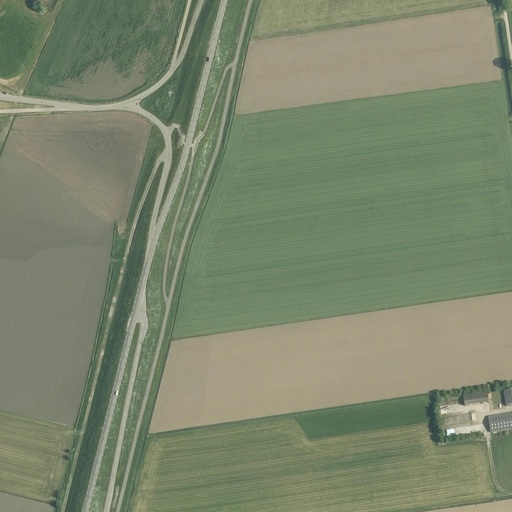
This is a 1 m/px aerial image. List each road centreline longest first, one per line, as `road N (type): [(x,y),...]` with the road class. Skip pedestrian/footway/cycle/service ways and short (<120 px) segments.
road 1 (track): [(168,149),(136,218),(61,511)]
road 2 (secondary): [(154,239),(223,0)]
road 3 (secondary): [(83,511),(134,308)]
road 4 (unclassified): [(106,511),(142,329),(134,308)]
road 5 (tertiary): [(154,239),(165,132),(127,103)]
road 6 (tertiary): [(127,103),(90,108),(0,97)]
